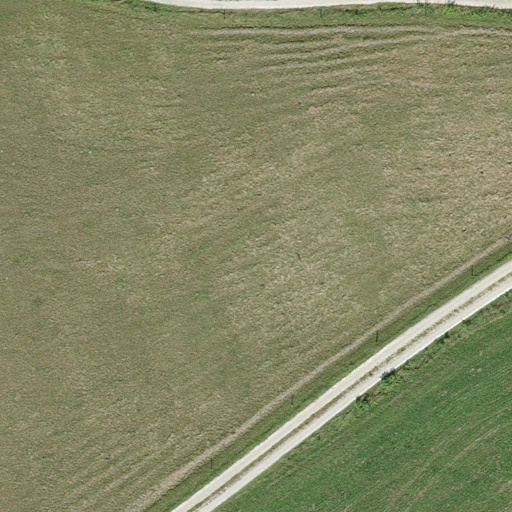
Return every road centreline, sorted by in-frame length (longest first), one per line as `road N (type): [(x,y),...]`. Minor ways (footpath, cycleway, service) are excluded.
road 1 (track): [(188,511),(511,273)]
road 2 (track): [(164,0),(335,0)]
